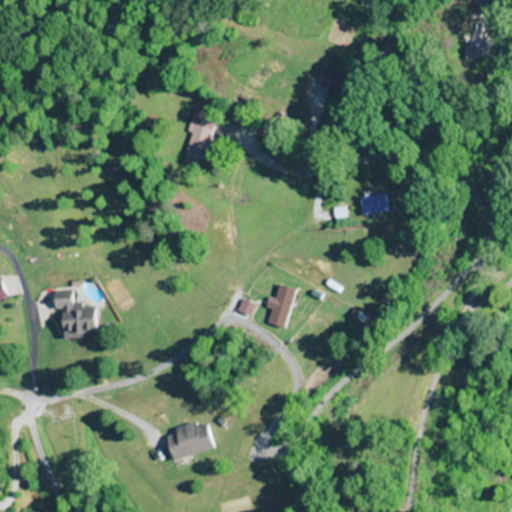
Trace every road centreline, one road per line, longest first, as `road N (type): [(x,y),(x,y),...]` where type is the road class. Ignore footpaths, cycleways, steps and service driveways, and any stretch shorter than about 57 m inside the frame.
road 1 (residential): [(405,511),(429,388),(461,318),(496,275),(488,260),(267,454),(260,440),(294,402),(297,377),(280,348),(243,318),(221,321),(170,360),(118,383),(41,397)]
road 2 (residential): [(80,511),(31,424),(31,402),(41,397)]
